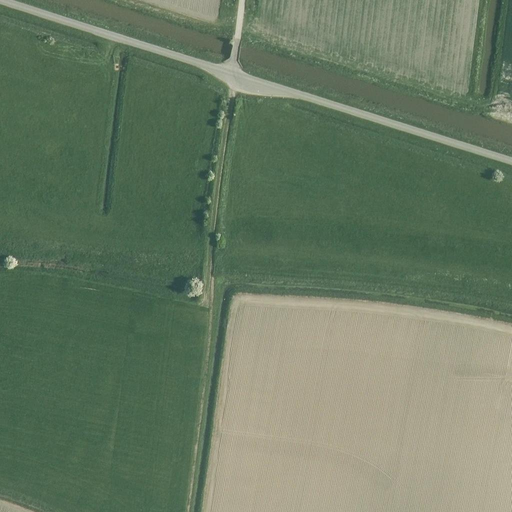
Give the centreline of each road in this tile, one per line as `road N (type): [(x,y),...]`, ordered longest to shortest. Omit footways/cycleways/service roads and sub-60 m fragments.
road 1 (unclassified): [(511,162),(0,0)]
road 2 (track): [(205,303),(230,73)]
